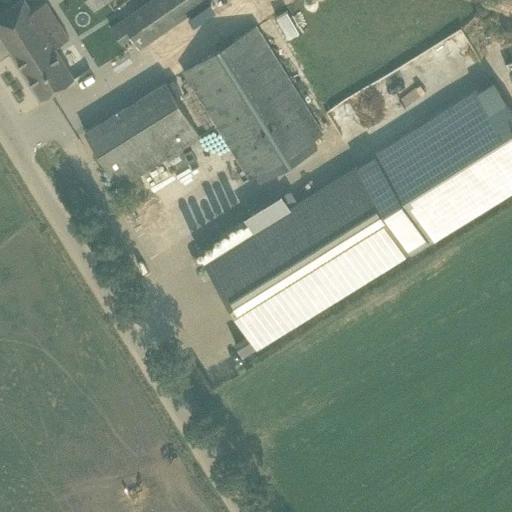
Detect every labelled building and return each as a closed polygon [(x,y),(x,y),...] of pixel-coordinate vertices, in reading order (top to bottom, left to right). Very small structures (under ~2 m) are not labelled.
[(32,10),(25,0),(19,0),(0,12),(0,34),(40,98),(74,77),(55,47),(69,38),(46,1),(32,10)] [(86,0),(94,11),(110,0),(86,0)] [(139,48),(208,0),(148,0),(110,27),(121,43),(131,36),(139,48)] [(255,25),(182,70),(249,177),(257,172),(262,180),(314,147),(310,140),(321,133),(255,25)] [(511,109),(493,79),(475,90),(474,88),(373,151),(375,154),(357,165),(220,251),(203,261),(255,346),(272,336),(410,250),(411,252),(511,189),(511,109)] [(117,186),(199,135),(165,81),(83,131),(117,186)] [(70,164),(63,169),(67,176),(75,172),(70,164)]
